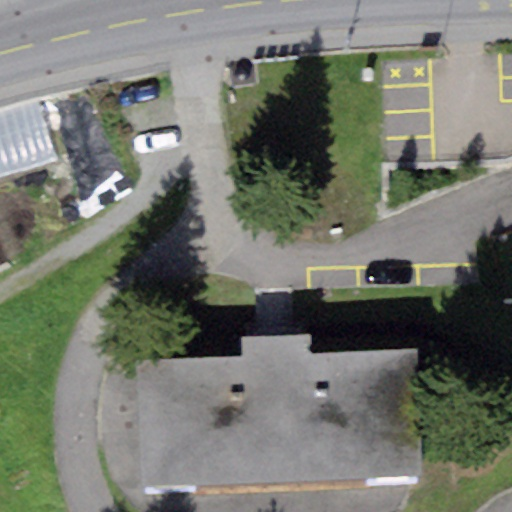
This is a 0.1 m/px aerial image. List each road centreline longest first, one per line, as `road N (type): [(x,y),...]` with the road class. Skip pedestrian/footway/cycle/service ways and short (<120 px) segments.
road 1 (residential): [(194,11),(209,193),(195,239),(150,272),(90,344),(73,442),(94,511)]
road 2 (secondary): [(194,11),(0,56)]
